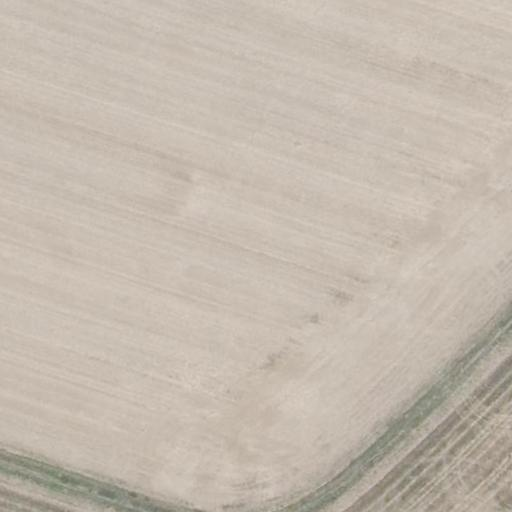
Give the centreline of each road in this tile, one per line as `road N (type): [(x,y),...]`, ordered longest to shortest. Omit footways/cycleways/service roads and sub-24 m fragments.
road 1 (track): [(511,330),(345,485),(304,511)]
road 2 (track): [(135,511),(0,469)]
